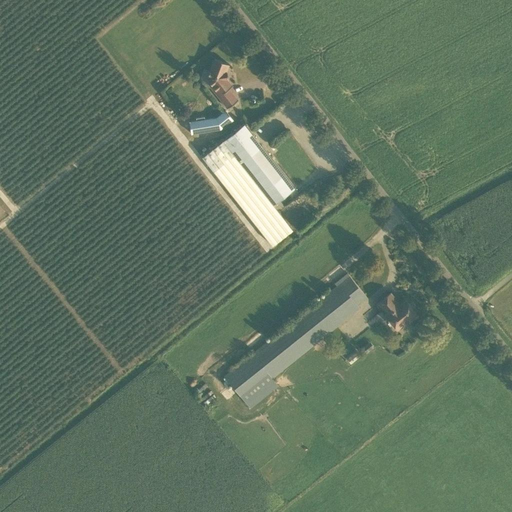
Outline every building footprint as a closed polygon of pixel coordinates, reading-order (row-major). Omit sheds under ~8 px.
[(226,71),(229,64),(214,58),(211,68),(209,71),(206,78),(211,84),(209,86),(210,87),(227,109),(238,100),(228,88),(232,85),(227,79),(228,79),(227,71),(226,71)] [(196,120),(189,121),(191,133),(217,129),(222,129),(233,120),(224,110),(215,117),(204,119),(204,117),(196,118),(196,120)] [(273,246),(293,230),(274,204),(295,187),(244,123),(223,140),(202,157),(219,178),(273,246)] [(366,296),(347,273),(334,284),(336,286),(335,287),(334,287),(224,375),(250,408),(279,386),(273,378),(359,308),(356,304),(366,296)] [(400,304),(391,293),(379,302),(399,328),(410,319),(411,321),(418,315),(405,300),(400,304)] [(351,363),(362,355),(359,351),(348,358),(351,363)]
